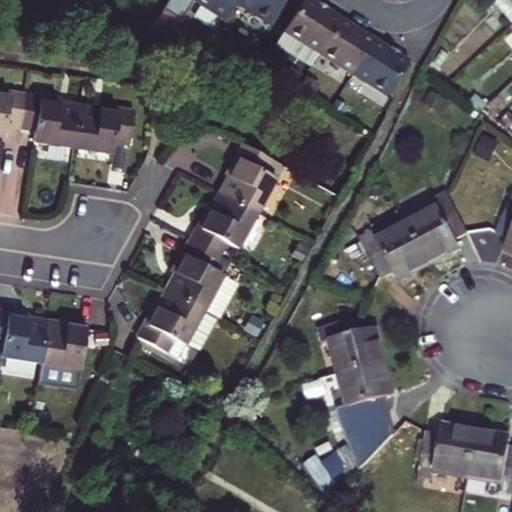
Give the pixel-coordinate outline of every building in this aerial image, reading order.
[(190,0),(187,5),(223,28),(233,12),(240,0),(190,0)] [(286,0),(240,0),(233,12),(266,33),(286,0)] [(336,21),(301,0),(279,37),(314,58),(336,21)] [(511,0),(490,0),(511,24),(511,0)] [(336,21),(314,58),(349,80),(371,42),(336,21)] [(408,64),(371,42),(349,80),(385,102),(408,64)] [(9,125),(27,129),(33,94),(0,86),(0,135),(6,137),(9,125)] [(65,100),(33,94),(27,129),(38,131),(35,142),(80,152),(87,111),(63,107),(65,100)] [(103,114),(87,111),(80,152),(116,159),(118,147),(131,150),(139,116),(104,108),(103,114)] [(232,179),(222,197),(258,216),(278,179),(269,174),(275,162),(243,144),(227,176),(232,179)] [(405,224),(428,266),(459,249),(454,239),(467,233),(447,196),(445,192),(431,200),(435,208),(405,224)] [(503,251),(511,254),(511,196),(495,237),(507,242),(503,251)] [(193,241),(225,258),(231,246),(240,251),(258,216),(222,197),(213,214),(208,212),(193,241)] [(428,266),(405,224),(376,240),(371,233),(359,240),(381,280),(394,273),(399,282),(428,266)] [(225,258),(193,241),(175,275),(180,278),(171,294),(208,313),(234,263),(225,258)] [(208,313),(171,294),(161,313),(156,311),(141,341),(173,358),(182,363),(189,350),(191,346),(204,353),(222,321),(221,320),(208,313)] [(3,357),(46,368),(53,326),(32,321),(33,316),(0,308),(0,309),(0,343),(5,345),(3,357)] [(328,341),(337,375),(381,363),(372,329),(363,331),(360,317),(315,329),(318,343),(328,341)] [(72,330),(53,326),(46,368),(81,376),(84,363),(98,366),(106,333),(73,325),(72,330)] [(389,394),(381,363),(337,375),(345,406),(336,408),(353,474),(391,435),(381,396),(389,394)] [(464,481),(471,434),(438,428),(436,438),(422,435),(414,482),(429,484),(431,476),(464,481)] [(471,434),(464,481),(497,486),(495,495),(511,498),(511,493),(511,450),(502,449),(504,439),(471,434)]
